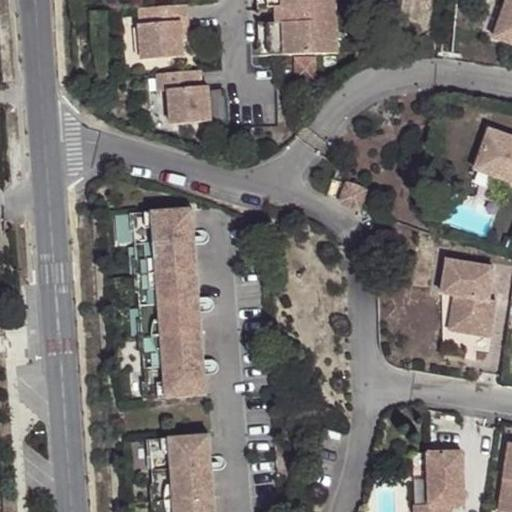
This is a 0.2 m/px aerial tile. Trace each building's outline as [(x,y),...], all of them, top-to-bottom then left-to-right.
[(342,0),(266,0),(268,12),(283,11),(309,9),(310,26),(284,28),(269,29),(270,61),(280,60),(301,59),(324,57),(345,56),(342,0)] [(511,0),(506,0),(503,10),(493,37),(492,41),(511,48),(511,0)] [(482,33),(493,37),(503,10),(490,7),(482,33)] [(283,11),(284,28),(310,26),(309,9),(283,11)] [(188,10),(139,13),(143,66),(184,63),(182,43),(181,27),(189,26),(188,10)] [(181,27),(182,43),(191,43),(189,26),(181,27)] [(324,57),(301,59),(303,85),(325,84),(324,57)] [(195,93),(204,92),(202,76),(194,77),(195,93)] [(194,77),(156,79),(158,97),(168,96),(171,131),(212,127),(209,91),(204,92),(195,93),(194,77)] [(479,174),(504,183),(511,185),(511,139),(490,131),(476,172),(479,174)] [(499,196),(504,183),(479,174),(474,187),(499,196)] [(354,182),(347,201),(367,208),(374,189),(354,182)] [(135,213),(148,400),(207,397),(205,375),(214,375),(216,371),(217,365),(213,359),(204,361),(200,312),(209,311),(211,308),(211,302),(208,298),(199,298),(195,244),(205,242),(206,241),(206,235),(204,230),(195,230),(193,209),(135,213)] [(448,263),(442,297),(456,299),(451,333),(492,340),(498,303),(491,302),(496,270),(448,263)] [(152,441),(156,511),(214,511),(212,469),(221,469),(221,468),(223,462),(220,456),(210,456),(209,436),(152,441)] [(511,511),(511,453),(501,511),(511,511)] [(433,508),(417,509),(417,511),(453,511),(453,510),(468,509),(466,456),(432,457),(433,508)] [(417,457),(417,509),(433,508),(432,457),(417,457)]
